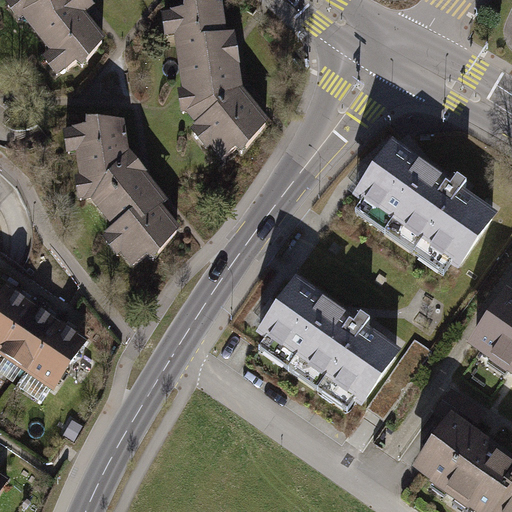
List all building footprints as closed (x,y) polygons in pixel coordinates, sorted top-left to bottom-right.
[(23,17),(22,15),(30,9),(22,0),(15,0),(8,6),(18,20),(23,17)] [(86,63),(101,43),(74,9),(82,3),(80,0),(22,0),(30,9),(22,15),(23,17),(54,55),(64,67),(67,71),(81,59),(86,63)] [(219,9),(193,7),(192,13),(174,16),(174,17),(176,29),(185,85),(192,84),(195,101),(196,111),(194,111),(195,115),(196,117),(205,128),(207,126),(217,138),(210,145),(223,160),(241,145),(246,149),(265,126),(242,97),(240,97),(233,98),(227,67),(235,67),(237,67),(235,50),(226,51),(219,9)] [(176,29),(174,17),(162,19),(164,31),(176,29)] [(64,67),(54,55),(46,62),(55,74),(64,67)] [(240,97),(235,67),(227,67),(233,98),(240,97)] [(182,119),(196,117),(195,115),(194,111),(196,111),(195,101),(179,102),(182,119)] [(127,167),(121,126),(95,124),(95,130),(76,133),(84,182),(84,183),(90,182),(92,199),(119,233),(129,245),(121,251),(122,252),(133,267),(152,253),(157,257),(176,233),(159,211),(136,181),(144,175),(134,162),(127,167)] [(207,126),(205,128),(194,137),(205,149),(210,145),(217,138),(207,126)] [(456,274),(494,217),(468,199),(464,205),(448,194),(415,170),(419,164),(391,144),(352,199),(362,206),(357,214),(441,274),(448,269),(456,274)] [(451,188),(419,164),(415,170),(448,194),(464,205),(468,199),(461,194),(451,188)] [(167,204),(144,175),(136,181),(159,211),(167,204)] [(466,187),(457,180),(451,188),(461,194),(466,187)] [(84,183),(84,182),(77,183),(80,200),(92,199),(90,182),(84,183)] [(129,245),(119,233),(106,242),(117,256),(122,252),(121,251),(129,245)] [(354,408),(361,413),(400,355),(372,336),(366,345),(352,335),(317,310),(322,301),(293,282),(255,337),(263,343),(257,352),(348,416),(354,408)] [(7,290),(0,299),(0,354),(1,355),(33,308),(7,290)] [(467,349),(511,380),(511,295),(507,292),(467,349)] [(355,325),(322,301),(317,310),(352,335),(366,345),(372,336),(364,331),(355,325)] [(1,355),(27,372),(59,325),(33,308),(1,355)] [(368,325),(359,318),(355,325),(364,331),(368,325)] [(27,372),(53,390),(85,343),(59,325),(27,372)] [(416,342),(368,410),(384,422),(432,354),(416,342)] [(435,417),(446,424),(451,417),(474,434),(487,414),(451,391),(435,417)] [(467,511),(497,511),(510,495),(502,489),(511,475),(511,459),(488,443),(474,434),(451,417),(446,424),(412,473),(467,511)] [(511,511),(511,475),(502,489),(510,495),(497,511),(511,511)]
